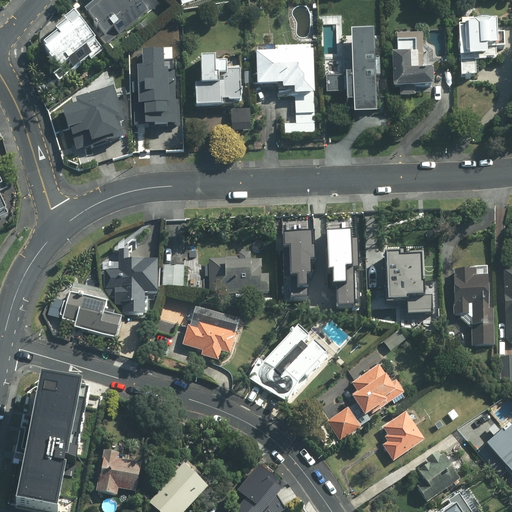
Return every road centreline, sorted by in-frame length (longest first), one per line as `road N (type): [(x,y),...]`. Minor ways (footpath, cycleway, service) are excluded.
road 1 (residential): [(58,227),(121,194),(164,185),(511,172)]
road 2 (residential): [(1,343),(230,411),(302,467),(332,511)]
road 3 (residential): [(58,227),(0,72)]
road 4 (residential): [(1,343),(15,291),(58,227)]
